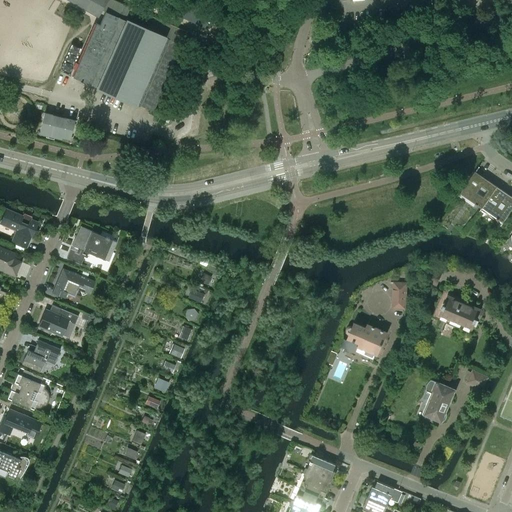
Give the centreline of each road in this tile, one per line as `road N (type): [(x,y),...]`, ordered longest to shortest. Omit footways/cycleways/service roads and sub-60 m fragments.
road 1 (secondary): [(76,175),(172,199),(322,166)]
road 2 (secondary): [(309,157),(174,190),(76,175)]
road 3 (residential): [(0,363),(76,175)]
road 4 (unclassified): [(175,130),(202,68),(295,78)]
road 5 (secondary): [(322,166),(473,125)]
road 6 (secondary): [(473,125),(328,154)]
road 7 (residential): [(479,511),(359,463)]
